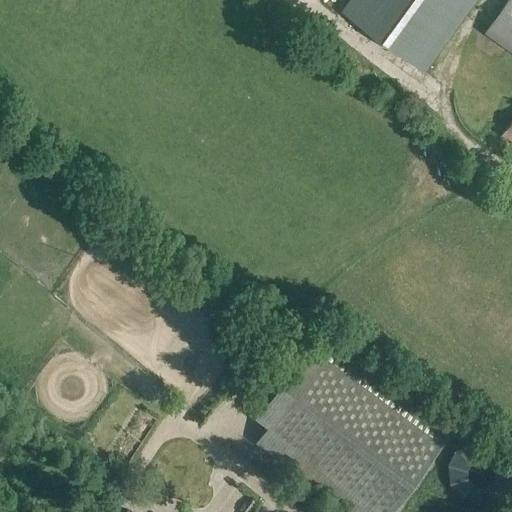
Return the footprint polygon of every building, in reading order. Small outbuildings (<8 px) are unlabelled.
[(347,0),(341,9),(424,70),(475,0),(347,0)] [(511,0),(507,0),(485,31),(511,50),(511,0)] [(511,118),(501,134),(511,141),(511,118)] [(333,338),(256,441),(350,511),(390,511),(453,428),(333,338)] [(243,391),(267,358),(255,349),(232,382),(243,391)] [(148,452),(172,410),(157,401),(133,444),(148,452)]
